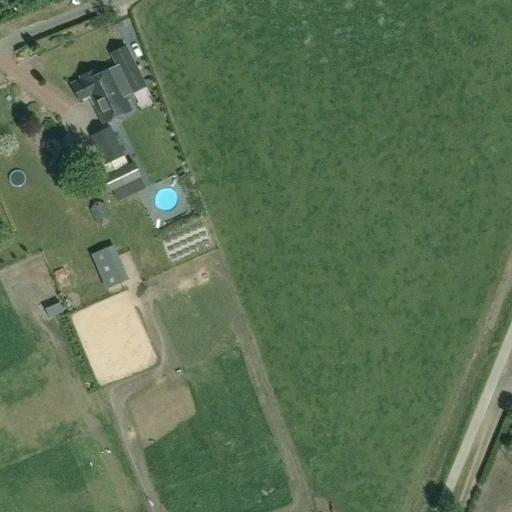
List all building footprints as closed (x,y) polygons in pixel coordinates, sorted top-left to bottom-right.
[(90,99),(103,127),(132,113),(116,79),(121,76),(131,96),(146,89),(127,49),(111,57),(117,68),(98,77),(96,72),(80,79),(82,82),(73,86),(82,103),(90,99)] [(125,154),(111,126),(91,136),(102,158),(92,163),(107,194),(142,176),(130,152),(125,154)] [(60,153),(51,169),(63,175),(71,160),(60,153)] [(102,225),(108,221),(110,216),(103,204),(98,203),(93,205),(90,211),(96,223),(102,225)] [(107,248),(92,255),(106,289),(122,282),(107,248)]
